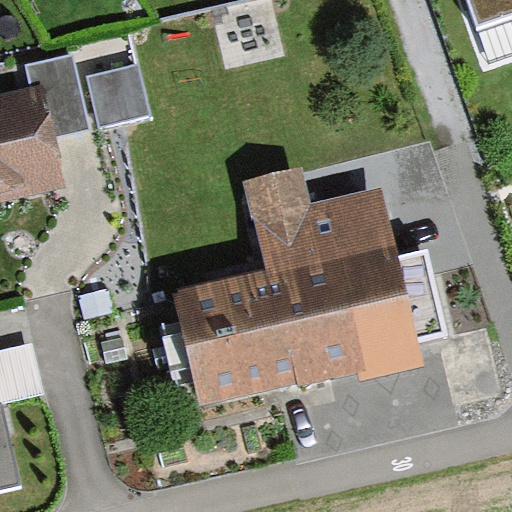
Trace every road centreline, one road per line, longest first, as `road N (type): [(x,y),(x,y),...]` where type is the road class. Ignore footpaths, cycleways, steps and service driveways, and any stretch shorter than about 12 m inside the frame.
road 1 (residential): [(511,429),(146,511)]
road 2 (residential): [(454,142),(511,299)]
road 3 (track): [(403,0),(454,142)]
